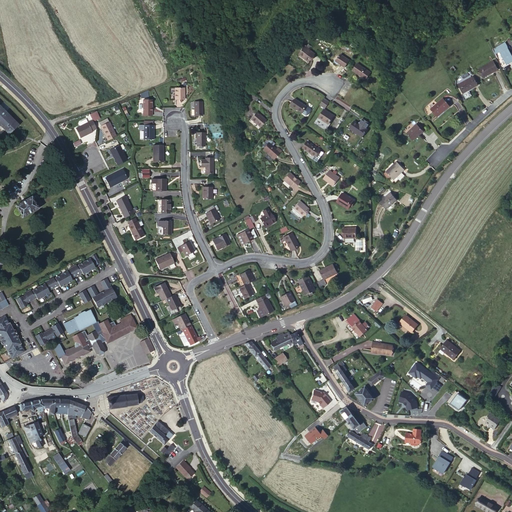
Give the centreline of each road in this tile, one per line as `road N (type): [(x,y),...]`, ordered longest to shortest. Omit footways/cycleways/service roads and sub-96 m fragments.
road 1 (residential): [(214,270),(259,256),(302,263),(324,247),(321,201),(274,112),(295,81),(329,82)]
road 2 (tertiary): [(511,105),(452,167),(381,270),(354,294),(294,319)]
road 3 (unclassified): [(294,319),(345,399),(373,417),(453,425),(511,461)]
road 4 (residential): [(214,270),(188,209),(183,126),(174,118)]
road 5 (secondary): [(251,511),(203,452),(180,389)]
road 6 (tertiary): [(30,388),(90,389),(160,367)]
road 7 (secondary): [(0,75),(47,124),(74,171)]
